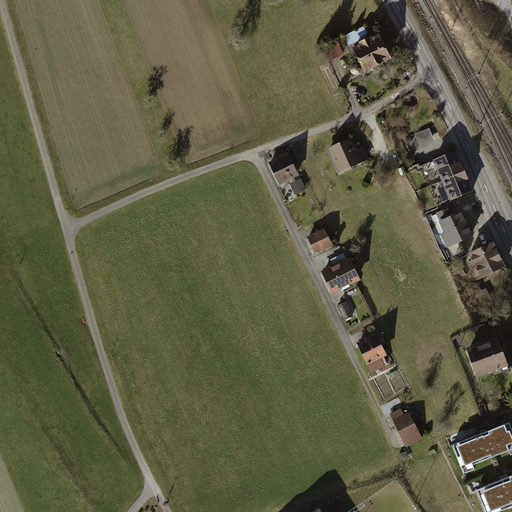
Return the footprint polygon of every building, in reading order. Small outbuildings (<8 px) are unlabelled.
[(359,44),(351,47),(364,72),(391,59),(378,33),(371,37),(371,36),(358,42),(359,44)] [(429,128),(415,134),(420,147),(435,141),(429,128)] [(352,140),(327,151),(338,175),(369,161),(363,148),(357,151),(352,140)] [(457,151),(433,160),(442,180),(465,171),(457,151)] [(288,156),(269,165),(280,188),(299,179),(288,156)] [(473,192),(465,171),(442,180),(450,201),(473,192)] [(436,213),(440,221),(444,219),(452,215),(449,207),(436,213)] [(440,221),(439,221),(444,232),(440,234),(447,248),(474,235),(473,234),(475,233),(469,221),(468,221),(467,221),(462,210),(452,215),(444,219),(440,221)] [(324,232),(308,240),(316,257),(332,249),(324,232)] [(494,241),(468,254),(471,260),(466,263),(475,281),(506,266),(501,256),(503,255),(500,250),(499,251),(494,241)] [(349,262),(324,274),(334,296),(360,284),(349,262)] [(486,289),(477,293),(484,309),(493,304),(486,289)] [(347,304),(337,308),(344,322),(353,318),(347,304)] [(477,342),(467,346),(478,375),(509,363),(498,334),(488,338),(489,340),(478,344),(477,342)] [(376,337),(358,346),(369,367),(387,358),(376,337)] [(410,414),(394,422),(407,448),(422,440),(410,414)] [(483,432),(456,443),(465,463),(491,453),(492,455),(510,447),(508,442),(511,440),(511,431),(510,427),(508,428),(505,421),(488,428),(489,430),(483,433),(483,432)] [(511,477),(483,489),(491,509),(511,500),(511,472),(509,474),(511,477)]
